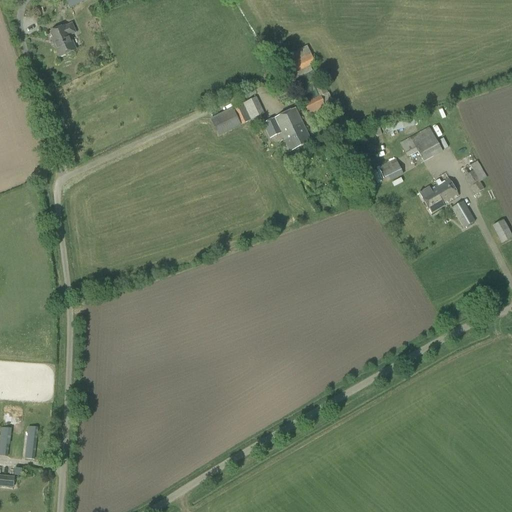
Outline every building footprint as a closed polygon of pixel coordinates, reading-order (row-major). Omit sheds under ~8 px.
[(102,0),(104,4),(112,0),(65,0),(69,8),(88,0),(102,0)] [(75,33),(71,24),(65,27),(64,26),(50,32),(55,44),(54,44),(59,57),(75,50),(69,36),(75,33)] [(310,67),(315,64),(306,46),(281,59),(292,81),(312,71),(310,67)] [(319,96),(304,104),(308,113),(332,102),(322,82),(314,86),(319,96)] [(268,121),(257,96),(233,107),(234,109),(212,119),(219,135),(242,125),(241,124),(252,119),(255,127),(262,124),(267,133),(268,133),(270,138),(282,132),(287,143),(293,140),(287,128),(290,126),(284,114),(268,121)] [(293,140),(287,143),(290,150),(311,141),(296,108),(284,114),(290,126),(287,128),(293,140)] [(413,120),(401,123),(403,129),(415,126),(413,120)] [(442,153),(429,128),(400,144),(407,158),(418,153),(423,163),(442,153)] [(475,195),(484,190),(480,183),(487,179),(477,162),(461,171),(475,195)] [(387,183),(403,175),(397,163),(381,170),(387,183)] [(434,186),(444,203),(459,195),(449,178),(440,182),(439,180),(435,182),(437,185),(434,186)] [(445,205),(444,203),(434,186),(431,188),(430,186),(420,192),(432,212),(445,205)] [(463,230),(475,222),(463,202),(451,209),(463,230)] [(502,244),(511,238),(511,237),(503,221),(492,226),(502,244)] [(34,460),(38,428),(28,427),(25,459),(34,460)] [(10,445),(11,429),(1,428),(0,437),(0,456),(8,457),(9,445),(10,445)] [(0,475),(0,484),(15,486),(16,477),(0,475)]
